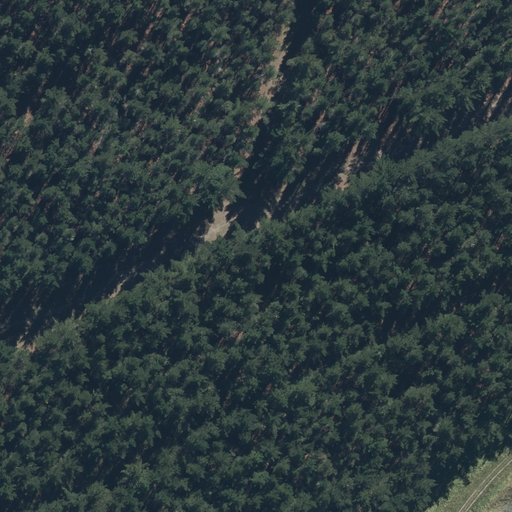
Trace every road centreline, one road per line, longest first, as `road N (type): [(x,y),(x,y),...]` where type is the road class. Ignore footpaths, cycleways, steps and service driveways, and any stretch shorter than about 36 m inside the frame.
road 1 (unclassified): [(238,212),(511,92)]
road 2 (unclassified): [(0,320),(238,212)]
road 3 (unclassified): [(304,0),(238,212)]
road 4 (track): [(511,399),(450,452),(404,511)]
